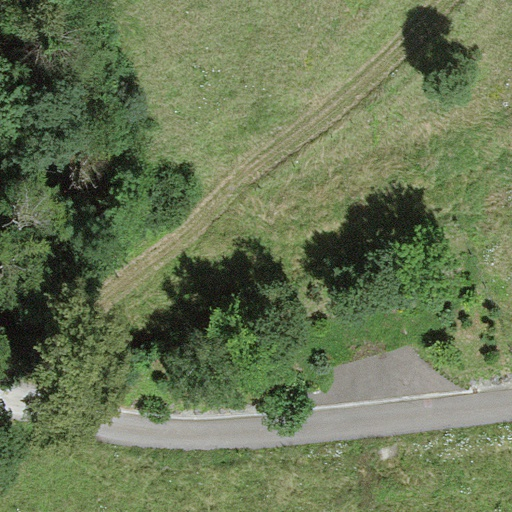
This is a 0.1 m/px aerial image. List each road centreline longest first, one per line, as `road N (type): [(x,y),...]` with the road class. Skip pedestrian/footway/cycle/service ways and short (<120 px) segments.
road 1 (track): [(0,332),(91,245),(366,79),(438,0)]
road 2 (unclassified): [(511,397),(181,431),(42,408)]
